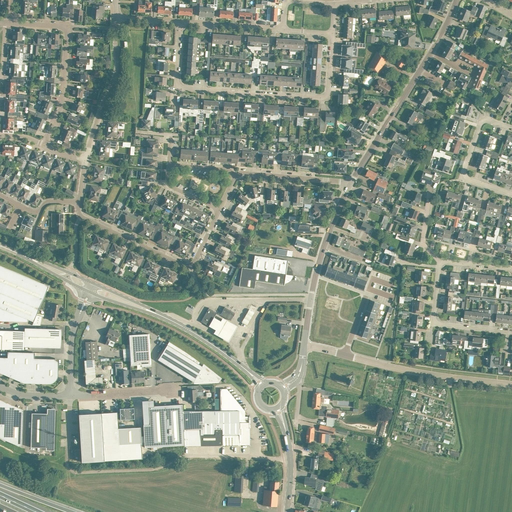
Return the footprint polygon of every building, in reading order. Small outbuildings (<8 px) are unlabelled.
[(19,4),(19,8),(29,8),(32,8),(32,5),(33,4),(33,3),(36,3),(36,0),(31,0),(31,2),(30,2),(20,2),(20,4),(19,4)] [(73,7),(73,5),(73,1),(72,0),(69,0),(69,4),(67,4),(66,8),(63,8),(62,17),(65,17),(65,18),(69,18),(69,11),(72,11),(73,7)] [(164,7),(164,14),(170,14),(171,9),(171,7),(171,5),(175,5),(175,2),(175,0),(171,0),(171,2),(165,1),(164,7)] [(431,6),(429,11),(437,14),(438,11),(443,12),(447,3),(445,2),(445,1),(442,0),(441,1),(440,0),(437,7),(431,6)] [(77,1),(73,1),(73,5),(73,7),(72,11),(72,13),(76,13),(75,21),(82,21),(82,11),(80,11),(80,5),(77,5),(77,1)] [(260,4),(256,4),(255,7),(255,8),(258,8),(267,9),(267,10),(267,14),(270,14),(277,15),(277,8),(268,8),(268,5),(262,4),(260,4)] [(93,5),(93,13),(96,13),(95,18),(102,19),(102,13),(104,13),(104,6),(93,5)] [(458,19),(463,20),(467,22),(470,14),(483,19),(487,8),(481,5),(479,9),(473,6),(471,11),(463,8),(458,19)] [(206,8),(206,17),(213,17),(214,7),(210,6),(210,8),(206,8)] [(251,20),(252,13),(255,13),(255,10),(255,8),(255,7),(251,7),(251,9),(246,9),(245,13),(245,19),(251,20)] [(29,8),(19,8),(19,11),(20,11),(19,14),(24,14),(24,18),(32,18),(32,14),(29,14),(29,8)] [(431,15),(430,17),(426,25),(433,29),(438,19),(431,15)] [(504,36),(507,30),(502,28),(501,30),(491,25),(490,28),(486,26),(482,33),(501,42),(499,45),(504,47),(508,38),(504,36)] [(476,35),(478,30),(473,27),(472,27),(471,32),(458,27),(457,30),(458,30),(456,36),(459,38),(458,38),(459,39),(459,38),(464,40),(466,34),(472,36),(475,37),(476,35)] [(15,41),(15,44),(24,44),(25,34),(22,34),(23,29),(16,29),(16,32),(14,32),(13,34),(12,40),(15,41)] [(150,31),(149,32),(149,44),(156,44),(156,43),(154,40),(153,40),(153,36),(161,36),(161,41),(169,41),(169,33),(162,33),(162,32),(153,31),(150,31)] [(405,38),(405,41),(404,46),(414,47),(415,42),(413,42),(414,34),(401,32),(400,38),(405,38)] [(46,34),(38,34),(37,44),(45,44),(45,45),(45,46),(48,46),(48,41),(48,39),(45,39),(46,34)] [(62,46),(62,39),(59,38),(59,35),(52,35),(51,39),(48,39),(48,41),(48,46),(48,48),(54,49),(54,45),(58,45),(58,46),(62,46)] [(84,43),(84,46),(90,46),(90,35),(78,35),(78,39),(77,39),(77,41),(78,42),(78,43),(84,43)] [(450,41),(448,46),(455,50),(457,45),(450,41)] [(342,54),(342,55),(352,56),(357,56),(357,48),(365,48),(366,44),(351,42),(351,46),(346,46),(343,45),(342,54)] [(10,49),(9,52),(19,53),(23,53),(23,48),(24,44),(15,44),(15,47),(11,46),(11,49),(10,49)] [(77,55),(80,56),(79,59),(80,59),(86,59),(87,53),(89,53),(90,52),(92,52),(92,48),(97,49),(97,47),(93,47),(93,46),(90,46),(84,46),(84,49),(77,48),(77,55)] [(448,46),(445,51),(452,55),(455,50),(448,46)] [(161,56),(163,56),(168,56),(168,48),(163,48),(161,48),(158,48),(158,52),(161,52),(161,56)] [(377,52),(368,67),(378,73),(390,55),(380,49),(378,52),(377,52)] [(445,51),(442,56),(449,60),(449,59),(452,55),(445,51)] [(19,53),(9,52),(9,56),(11,56),(10,58),(13,59),(13,62),(22,62),(23,59),(23,53),(19,53)] [(462,52),(459,57),(468,62),(471,56),(462,52)] [(471,56),(468,62),(477,66),(479,61),(471,56)] [(396,64),(399,66),(403,68),(407,61),(400,57),(396,64)] [(342,58),(341,68),(344,69),(349,69),(349,73),(363,74),(364,70),(355,69),(351,69),(352,59),(342,58)] [(86,59),(80,59),(80,62),(76,61),(76,68),(86,69),(86,65),(89,65),(89,59),(86,59)] [(440,61),(435,70),(441,73),(444,68),(449,71),(451,68),(440,61)] [(479,61),(477,66),(480,68),(486,71),(489,65),(479,61)] [(8,67),(8,70),(21,71),(22,65),(22,62),(13,62),(13,64),(10,64),(10,67),(8,67)] [(480,68),(476,78),(482,80),(486,71),(480,68)] [(507,85),(503,91),(508,94),(511,86),(511,73),(503,69),(501,73),(503,75),(502,76),(500,80),(502,83),(506,83),(506,82),(508,82),(508,85),(507,85)] [(17,80),(21,80),(24,80),(24,77),(22,77),(21,77),(21,71),(8,70),(8,74),(9,74),(9,76),(14,77),(17,77),(17,80)] [(40,80),(43,80),(48,80),(48,77),(56,78),(56,75),(57,75),(57,72),(44,71),(43,76),(40,76),(40,80)] [(75,78),(75,82),(84,82),(84,84),(88,84),(88,82),(89,78),(87,78),(87,74),(88,74),(88,75),(93,76),(94,73),(84,72),(80,72),(79,72),(79,75),(76,74),(75,74),(75,75),(76,77),(75,78)] [(341,76),(340,86),(343,86),(343,89),(348,89),(349,77),(354,78),(355,73),(349,73),(344,73),(344,76),(341,76)] [(146,74),(146,77),(155,78),(154,81),(158,81),(158,85),(163,86),(164,86),(166,86),(166,78),(158,77),(158,74),(146,74)] [(461,74),(459,80),(463,82),(460,87),(465,90),(466,87),(471,79),(461,74)] [(373,77),(375,79),(378,81),(375,87),(381,91),(380,92),(381,92),(387,95),(392,87),(383,81),(385,77),(386,77),(381,76),(377,75),(375,75),(373,77)] [(476,78),(473,87),(479,90),(482,80),(476,78)] [(48,80),(43,80),(43,83),(44,83),(44,89),(56,90),(56,86),(55,86),(55,84),(48,83),(48,80)] [(451,80),(447,88),(451,90),(455,82),(451,80)] [(81,94),(83,94),(88,95),(88,91),(93,92),(94,88),(86,87),(86,91),(83,90),(73,88),(72,91),(73,92),(72,96),(80,97),(81,94)] [(40,91),(39,97),(45,98),(45,95),(54,96),(55,93),(56,93),(56,90),(44,89),(44,91),(40,91)] [(426,106),(433,94),(428,91),(428,90),(427,90),(424,89),(422,93),(423,94),(418,102),(426,106)] [(165,93),(160,93),(155,92),(154,96),(156,96),(156,100),(161,101),(162,101),(165,101),(165,93)] [(339,103),(344,104),(348,104),(348,95),(348,92),(344,92),(344,95),(339,94),(339,103)] [(494,106),(495,107),(501,111),(504,105),(504,104),(508,98),(501,94),(496,102),(494,106)] [(45,98),(39,97),(39,99),(41,102),(40,105),(51,110),(53,107),(52,106),(53,104),(49,103),(50,99),(45,98)] [(364,112),(368,114),(372,117),(375,113),(376,113),(380,106),(377,105),(380,100),(381,100),(381,99),(371,98),(370,101),(371,101),(364,112)] [(79,105),(74,103),(71,109),(80,113),(81,110),(84,111),(87,104),(79,101),(79,102),(80,102),(79,105)] [(220,115),(220,119),(223,119),(223,115),(230,116),(230,115),(230,114),(230,111),(231,103),(224,102),(223,112),(220,112),(220,115)] [(230,114),(230,115),(237,115),(236,123),(239,123),(239,127),(240,112),(237,112),(238,103),(231,103),(230,111),(230,114)] [(240,112),(239,127),(242,127),(243,115),(250,116),(250,118),(250,113),(251,104),(244,103),(243,112),(240,112)] [(472,113),(471,113),(473,107),(463,103),(461,108),(465,109),(463,115),(470,117),(472,113)] [(250,113),(250,118),(257,118),(257,123),(260,124),(260,121),(260,115),(260,112),(257,112),(258,104),(251,104),(250,113)] [(29,107),(29,108),(28,110),(36,113),(44,117),(45,114),(48,115),(49,113),(50,113),(51,110),(40,105),(40,106),(38,111),(29,107)] [(270,114),(270,117),(270,119),(277,120),(277,123),(277,126),(280,126),(280,116),(277,116),(278,106),(271,105),(270,114)] [(290,120),(291,107),(284,106),(283,114),(280,113),(280,116),(280,126),(283,126),(283,120),(290,121),(290,120)] [(425,112),(432,116),(435,111),(428,107),(425,112)] [(453,111),(452,115),(461,118),(462,114),(456,112),(457,108),(454,107),(453,111)] [(165,108),(165,115),(167,116),(167,119),(175,120),(174,122),(174,126),(178,126),(178,122),(179,116),(174,116),(174,109),(165,108)] [(150,126),(153,126),(154,111),(151,110),(146,121),(142,120),(142,123),(141,123),(141,126),(142,126),(142,128),(150,129),(150,126)] [(421,120),(424,115),(419,112),(418,113),(413,110),(411,114),(410,113),(407,119),(409,120),(408,122),(414,126),(416,122),(414,121),(416,118),(421,120)] [(320,126),(319,130),(325,131),(327,122),(334,123),(335,113),(326,112),(325,115),(321,115),(321,114),(320,114),(320,126)] [(35,123),(44,127),(46,123),(45,123),(46,121),(42,119),(44,117),(36,113),(34,117),(37,120),(35,123)] [(83,121),(85,118),(78,115),(77,118),(69,115),(66,121),(79,126),(81,120),(83,121)] [(454,120),(452,127),(453,127),(452,131),(454,132),(453,134),(458,136),(459,134),(462,135),(463,130),(465,123),(458,121),(460,117),(454,115),(452,119),(454,120)] [(3,118),(3,124),(13,125),(16,125),(17,117),(18,117),(18,116),(14,116),(14,119),(3,118)] [(346,124),(351,127),(357,131),(358,128),(364,132),(369,124),(362,120),(361,121),(359,119),(355,126),(348,121),(346,124)] [(35,123),(33,128),(27,128),(26,131),(31,132),(35,134),(37,130),(41,132),(42,130),(43,130),(44,127),(35,123)] [(107,135),(107,136),(111,136),(116,136),(117,129),(124,129),(124,124),(108,123),(108,131),(107,132),(107,133),(107,134),(107,135)] [(3,124),(3,130),(8,130),(8,133),(13,134),(14,130),(12,130),(13,125),(3,124)] [(61,134),(73,139),(77,131),(69,127),(68,130),(63,128),(61,134)] [(349,140),(347,144),(353,144),(354,142),(357,144),(358,142),(359,143),(361,139),(360,139),(361,137),(359,136),(360,133),(357,131),(351,127),(349,130),(351,131),(347,139),(349,140)] [(411,132),(419,136),(421,133),(419,131),(419,130),(413,127),(411,132)] [(393,130),(389,137),(394,140),(396,141),(398,138),(405,142),(407,137),(400,133),(400,134),(397,133),(393,130)] [(444,133),(443,137),(449,139),(445,149),(458,154),(462,142),(450,138),(451,135),(444,133)] [(73,139),(61,134),(58,140),(63,142),(62,145),(69,148),(72,142),(73,139)] [(486,134),(484,141),(492,144),(494,138),(504,141),(505,138),(493,134),(492,136),(486,134)] [(147,138),(146,142),(148,142),(148,148),(158,148),(158,143),(152,142),(153,139),(147,138)] [(492,144),(484,141),(481,148),(490,151),(491,148),(493,149),(495,149),(496,145),(492,144)] [(100,155),(100,156),(108,157),(109,149),(116,149),(117,144),(101,143),(100,151),(100,152),(99,152),(99,153),(99,154),(100,155)] [(394,144),(391,149),(402,154),(407,157),(408,155),(409,153),(404,150),(405,149),(394,144)] [(9,145),(8,155),(14,155),(14,156),(15,156),(17,156),(17,151),(19,151),(19,147),(14,146),(15,146),(9,145)] [(431,154),(434,148),(427,145),(424,152),(426,153),(427,152),(431,154)] [(23,147),(21,152),(18,157),(29,161),(31,158),(33,153),(30,152),(31,151),(30,150),(29,149),(28,150),(25,148),(25,147),(24,147),(23,148),(23,147)] [(142,152),(141,156),(145,156),(151,157),(151,154),(157,154),(158,148),(148,148),(146,147),(145,153),(142,152)] [(354,159),(355,152),(349,152),(349,149),(338,148),(338,153),(342,154),(342,158),(354,159)] [(237,155),(242,156),(241,161),(247,162),(248,152),(242,152),(243,150),(238,149),(237,155)] [(258,151),(257,157),(262,157),(261,163),(267,164),(268,154),(268,150),(258,149),(258,151)] [(278,153),(277,159),(282,159),(281,165),(287,165),(288,155),(288,152),(288,150),(285,150),(284,150),(283,151),(282,152),(282,153),(278,153)] [(41,165),(44,157),(42,156),(42,155),(42,154),(42,153),(41,153),(40,153),(37,152),(36,151),(35,151),(34,151),(33,153),(31,158),(29,161),(30,161),(29,162),(30,164),(35,166),(37,165),(38,164),(41,165)] [(248,152),(247,162),(253,162),(253,157),(257,157),(258,151),(253,151),(253,152),(248,152)] [(434,151),(433,155),(439,158),(440,157),(442,158),(440,161),(438,161),(436,168),(438,169),(440,170),(449,173),(449,172),(449,171),(450,167),(449,167),(452,161),(447,159),(448,156),(434,151)] [(268,154),(267,164),(273,164),(273,158),(277,159),(278,153),(273,152),(273,154),(268,154)] [(297,160),(298,154),(294,154),(294,152),(288,152),(288,155),(287,165),(293,166),(293,160),(297,160)] [(384,158),(387,159),(384,166),(388,167),(388,166),(391,167),(393,162),(396,163),(397,164),(398,164),(398,163),(404,166),(406,161),(399,158),(398,161),(395,160),(396,157),(386,152),(384,158)] [(307,167),(308,157),(308,153),(303,153),(300,153),(299,155),(298,154),(297,160),(302,161),(301,166),(307,167)] [(480,153),(477,160),(486,163),(488,156),(480,153)] [(308,157),(307,167),(313,167),(313,162),(316,162),(317,154),(313,154),(313,157),(308,157)] [(44,157),(41,165),(52,170),(52,169),(56,161),(53,160),(54,159),(53,159),(53,158),(52,158),(51,158),(48,157),(48,156),(47,156),(46,156),(45,156),(44,157)] [(141,162),(141,165),(146,166),(151,166),(157,167),(157,164),(156,164),(157,161),(151,160),(151,157),(145,156),(141,156),(141,162)] [(64,172),(67,165),(65,164),(65,163),(64,163),(64,162),(63,161),(62,162),(59,160),(58,159),(57,160),(57,159),(56,161),(52,169),(61,172),(59,175),(62,176),(64,172)] [(486,163),(477,160),(475,167),(483,170),(486,163)] [(347,171),(347,166),(346,166),(346,165),(344,165),(344,162),(335,161),(334,171),(336,171),(336,172),(346,173),(346,171),(347,171)] [(67,165),(64,172),(72,176),(70,179),(74,181),(76,174),(74,173),(77,166),(76,166),(76,165),(75,165),(74,165),(71,164),(71,163),(70,163),(69,163),(68,163),(67,165)] [(93,179),(93,180),(93,181),(101,182),(103,175),(110,176),(112,167),(104,165),(104,170),(95,168),(94,176),(93,177),(93,178),(93,179)] [(0,187),(3,188),(7,180),(14,168),(9,166),(3,178),(0,176),(0,187)] [(495,180),(499,181),(500,180),(502,173),(503,169),(497,167),(494,178),(496,179),(495,180)] [(502,173),(500,180),(502,181),(506,182),(505,182),(508,175),(509,171),(503,169),(502,173)] [(374,190),(379,192),(383,194),(387,183),(384,182),(385,179),(383,178),(384,176),(377,173),(377,174),(369,170),(366,176),(369,177),(369,178),(370,178),(377,182),(374,190)] [(151,173),(145,172),(141,172),(141,175),(140,175),(140,181),(141,181),(147,182),(149,182),(149,179),(155,179),(155,176),(156,176),(156,173),(151,172),(151,173)] [(424,172),(421,180),(427,182),(426,184),(427,184),(427,182),(431,183),(434,176),(424,172)] [(3,188),(3,189),(8,192),(9,191),(11,192),(12,192),(16,184),(20,176),(19,176),(17,175),(16,174),(12,182),(7,180),(3,188)] [(12,192),(11,192),(11,193),(17,196),(17,195),(20,196),(24,189),(26,185),(28,181),(24,178),(20,187),(16,184),(12,192)] [(20,196),(19,197),(25,200),(25,199),(28,201),(36,185),(32,183),(30,187),(26,185),(24,189),(20,196)] [(422,194),(420,193),(421,190),(407,184),(405,187),(405,189),(411,191),(410,194),(412,195),(410,199),(414,201),(413,201),(419,203),(421,199),(420,198),(422,194)] [(40,187),(36,185),(28,201),(31,202),(30,203),(36,205),(40,197),(36,195),(40,187)] [(142,192),(145,197),(153,192),(151,187),(148,188),(147,187),(139,186),(139,188),(142,192)] [(89,198),(89,199),(98,201),(99,193),(106,195),(107,190),(92,187),(90,195),(89,196),(89,197),(89,198)] [(247,195),(252,202),(255,202),(255,201),(260,200),(261,205),(264,205),(264,195),(260,195),(260,196),(258,197),(256,187),(254,188),(254,187),(253,187),(252,187),(251,188),(250,188),(249,189),(250,194),(249,194),(247,195)] [(268,190),(267,195),(267,200),(271,200),(270,204),(277,205),(277,203),(277,198),(274,197),(275,195),(274,195),(274,190),(273,190),(272,190),(271,190),(271,189),(270,190),(269,190),(268,190)] [(373,203),(376,195),(364,190),(361,198),(373,203)] [(281,191),(280,196),(280,201),(283,201),(282,207),(289,208),(290,204),(290,199),(287,198),(288,196),(287,196),(287,191),(286,191),(285,191),(284,191),(283,191),(282,191),(281,191)] [(322,191),(322,194),(319,194),(319,202),(329,203),(329,200),(332,200),(332,196),(333,196),(333,193),(332,193),(332,192),(322,191)] [(153,192),(145,197),(143,198),(145,203),(156,197),(153,192)] [(294,192),(293,197),(293,202),(297,202),(296,206),(302,207),(303,203),(303,200),(300,200),(301,197),(300,197),(300,192),(299,192),(298,192),(297,192),(296,192),(295,192),(294,192)] [(383,194),(379,192),(378,197),(393,203),(395,198),(383,194)] [(447,194),(445,203),(448,204),(449,200),(453,201),(455,193),(448,192),(448,193),(447,193),(447,194)] [(455,193),(453,201),(456,202),(455,208),(458,208),(461,195),(459,195),(459,194),(458,194),(455,193)] [(252,202),(247,195),(246,196),(245,197),(240,194),(240,195),(239,196),(238,196),(238,197),(237,198),(237,199),(240,202),(237,206),(242,209),(244,205),(247,202),(250,205),(252,202)] [(166,208),(170,199),(165,197),(163,202),(160,201),(159,202),(157,206),(156,207),(156,208),(158,209),(159,207),(160,208),(161,206),(166,208)] [(468,199),(465,208),(465,210),(468,211),(469,209),(472,210),(475,199),(468,197),(468,198),(467,198),(467,199),(468,199)] [(175,202),(170,199),(166,208),(171,211),(170,212),(173,214),(176,208),(173,207),(175,202)] [(475,199),(472,210),(479,212),(482,200),(480,200),(480,199),(479,199),(478,200),(475,199)] [(411,204),(408,203),(403,201),(401,206),(408,209),(407,212),(410,212),(408,217),(411,218),(417,221),(419,216),(418,216),(420,211),(411,208),(413,205),(411,204)] [(109,204),(105,202),(102,208),(104,210),(104,212),(103,216),(105,217),(105,218),(108,219),(112,209),(107,207),(109,204)] [(492,216),(495,204),(488,202),(488,204),(488,203),(487,204),(488,205),(486,213),(489,214),(490,211),(493,212),(492,216)] [(183,214),(187,205),(182,203),(179,208),(177,207),(176,208),(173,214),(177,216),(178,214),(182,216),(183,214)] [(303,203),(302,207),(302,211),(303,211),(304,208),(313,209),(312,214),(313,215),(314,217),(315,217),(321,218),(324,218),(324,215),(325,209),(320,209),(320,206),(314,205),(315,204),(311,203),(303,203)] [(0,218),(1,217),(5,218),(6,216),(7,216),(11,207),(5,204),(5,205),(2,204),(0,208),(0,218)] [(502,206),(500,205),(499,204),(499,205),(495,204),(492,216),(495,217),(495,218),(498,219),(499,217),(502,206)] [(187,205),(183,214),(189,216),(193,208),(187,205)] [(355,215),(359,217),(364,218),(368,208),(361,206),(361,207),(358,206),(355,215)] [(112,209),(108,219),(110,221),(111,220),(114,221),(115,217),(116,218),(117,217),(119,218),(123,211),(116,208),(115,211),(112,209)] [(193,208),(189,216),(194,219),(198,210),(193,208)] [(199,221),(203,212),(198,210),(194,219),(192,221),(198,224),(199,221)] [(126,213),(123,211),(119,218),(122,219),(122,220),(123,221),(121,224),(123,226),(123,227),(126,228),(130,218),(132,215),(133,214),(127,211),(126,213)] [(231,217),(230,218),(239,222),(238,222),(243,225),(245,220),(244,220),(246,216),(248,217),(249,215),(247,214),(241,211),(240,214),(238,213),(237,214),(233,212),(232,213),(231,214),(231,215),(231,216),(231,217)] [(209,219),(207,218),(208,215),(203,212),(199,221),(206,225),(209,219)] [(51,214),(51,219),(51,221),(54,221),(54,234),(63,234),(63,214),(51,214)] [(397,216),(395,215),(392,214),(391,217),(396,219),(395,220),(405,224),(407,220),(397,216)] [(31,227),(35,219),(30,217),(30,216),(29,216),(28,215),(27,215),(26,215),(22,224),(26,226),(24,229),(30,232),(32,228),(31,227)] [(137,226),(141,220),(141,219),(132,215),(130,218),(126,228),(128,229),(129,228),(132,230),(133,226),(134,226),(135,225),(137,226)] [(457,226),(459,218),(455,217),(449,215),(448,218),(452,218),(455,219),(454,223),(453,227),(455,227),(457,228),(457,226)] [(355,233),(357,230),(353,227),(353,226),(348,224),(350,221),(343,218),(340,225),(346,229),(346,228),(351,230),(350,231),(355,233)] [(145,221),(141,220),(137,226),(140,228),(140,229),(141,229),(139,233),(141,234),(141,235),(144,236),(148,226),(143,224),(145,221)] [(371,234),(374,226),(363,222),(360,230),(371,234)] [(156,227),(156,226),(150,223),(148,226),(144,236),(147,238),(147,237),(150,238),(151,234),(152,235),(153,234),(156,235),(159,228),(156,227)] [(225,228),(224,229),(234,234),(235,230),(238,231),(237,233),(241,235),(245,228),(240,225),(235,223),(234,226),(232,225),(232,226),(227,224),(227,225),(226,225),(226,226),(225,226),(225,227),(225,228)] [(404,233),(409,235),(414,237),(417,227),(408,224),(404,233)] [(434,232),(438,233),(437,235),(443,237),(445,230),(446,226),(436,224),(434,232)] [(445,230),(443,237),(450,239),(451,234),(453,235),(455,227),(453,227),(451,226),(450,231),(445,230)] [(161,229),(159,228),(156,235),(158,236),(158,237),(159,238),(157,242),(160,243),(159,244),(162,245),(167,235),(168,232),(162,229),(161,229)] [(486,240),(484,247),(490,249),(491,244),(492,242),(493,242),(496,243),(500,228),(497,228),(496,229),(496,230),(495,230),(494,234),(495,234),(495,235),(494,237),(490,236),(490,237),(487,236),(486,240)] [(35,230),(34,246),(47,246),(48,230),(35,230)] [(171,242),(174,244),(177,237),(168,232),(167,235),(162,245),(165,246),(165,245),(168,247),(169,243),(170,243),(171,242)] [(459,233),(459,236),(457,241),(464,242),(466,235),(459,233)] [(219,239),(219,240),(219,241),(228,245),(230,242),(233,244),(236,238),(234,237),(230,235),(228,237),(226,237),(222,235),(221,236),(220,237),(220,238),(220,239),(219,239)] [(343,238),(336,235),(333,243),(348,249),(347,251),(351,253),(353,247),(350,246),(351,243),(342,240),(343,238)] [(466,235),(464,242),(470,244),(472,236),(466,235)] [(97,237),(96,236),(93,244),(100,248),(97,254),(100,256),(98,259),(102,261),(108,250),(105,248),(108,242),(100,238),(100,237),(99,237),(98,237),(97,237)] [(297,236),(294,246),(303,249),(302,252),(307,254),(311,241),(297,236)] [(177,237),(174,244),(176,245),(176,246),(177,246),(175,250),(178,251),(177,252),(180,254),(185,244),(179,241),(181,239),(177,237)] [(480,238),(479,241),(478,246),(484,247),(486,240),(480,238)] [(185,244),(180,254),(183,255),(183,254),(186,255),(188,252),(189,250),(192,251),(195,245),(186,241),(185,244)] [(407,242),(405,247),(405,248),(404,252),(412,255),(414,251),(413,251),(415,245),(407,242)] [(113,244),(111,249),(110,252),(117,256),(114,262),(118,265),(125,250),(118,246),(117,246),(116,245),(115,245),(114,245),(113,244)] [(500,244),(499,246),(498,251),(504,253),(506,245),(500,244)] [(214,251),(214,252),(213,253),(223,257),(224,256),(228,258),(230,253),(234,255),(235,252),(224,247),(223,249),(221,248),(220,249),(216,247),(216,248),(215,248),(215,249),(214,250),(214,251)] [(384,253),(386,254),(384,259),(386,259),(385,264),(394,267),(396,259),(394,259),(395,257),(394,256),(395,252),(386,249),(384,253)] [(131,253),(127,261),(126,263),(133,267),(131,270),(136,273),(142,258),(135,254),(134,254),(133,253),(132,253),(131,253)] [(254,255),(252,269),(257,270),(268,272),(291,275),(292,272),(288,271),(288,272),(286,272),(288,261),(254,255)] [(148,261),(146,265),(144,269),(151,272),(148,279),(155,282),(159,275),(156,274),(157,271),(160,266),(152,263),(151,262),(151,261),(150,261),(149,261),(148,261)] [(223,265),(221,264),(217,262),(215,264),(214,264),(213,264),(209,262),(208,263),(208,264),(207,264),(207,265),(207,266),(206,267),(206,268),(215,272),(214,275),(219,278),(219,277),(220,277),(220,276),(221,276),(221,275),(221,274),(221,273),(222,272),(220,271),(223,265)] [(228,263),(227,265),(232,267),(229,275),(231,276),(234,271),(236,268),(236,267),(228,263)] [(0,321),(28,322),(27,322),(28,320),(33,322),(46,291),(47,291),(49,285),(44,283),(43,284),(0,265),(0,321)] [(329,277),(333,269),(330,268),(331,266),(328,265),(324,275),(329,277)] [(334,279),(339,267),(334,266),(333,269),(329,277),(330,277),(334,279)] [(339,281),(343,272),(344,269),(339,267),(334,279),(339,281)] [(254,289),(255,281),(257,270),(252,269),(242,268),(239,287),(254,289)] [(165,269),(158,283),(163,285),(166,279),(173,282),(174,281),(175,281),(176,281),(177,281),(177,280),(178,279),(178,278),(178,277),(176,276),(177,274),(176,274),(176,273),(175,273),(174,273),(174,272),(173,272),(165,269)] [(255,281),(267,283),(268,272),(257,270),(255,281)] [(416,280),(416,283),(422,284),(423,281),(426,281),(427,275),(426,275),(426,272),(427,272),(417,271),(416,274),(419,274),(418,280),(416,280)] [(287,278),(291,279),(291,275),(268,272),(267,283),(284,285),(285,277),(287,277),(287,278)] [(349,284),(352,276),(353,276),(353,274),(348,272),(347,274),(344,283),(349,284)] [(447,277),(446,284),(454,284),(455,279),(459,280),(460,273),(451,272),(450,277),(447,277)] [(359,288),(363,276),(363,277),(361,276),(360,278),(357,277),(354,286),(359,288)] [(359,288),(364,290),(369,278),(363,276),(359,288)] [(454,284),(446,284),(446,290),(453,291),(455,291),(454,294),(458,295),(460,295),(460,292),(458,291),(459,285),(459,284),(454,284)] [(413,298),(414,298),(423,299),(423,296),(425,296),(425,290),(425,287),(426,287),(418,286),(417,294),(414,294),(413,298)] [(381,304),(371,300),(369,305),(379,309),(381,304)] [(413,305),(412,313),(413,313),(420,313),(420,310),(423,310),(424,302),(413,301),(413,305)] [(452,304),(444,303),(443,310),(447,310),(446,313),(454,314),(455,311),(451,310),(452,304)] [(49,320),(50,320),(55,321),(56,317),(59,318),(61,306),(52,304),(52,305),(53,305),(52,308),(51,308),(51,309),(49,320)] [(379,309),(369,305),(367,310),(376,313),(377,311),(379,311),(380,309),(379,309)] [(231,321),(235,313),(225,307),(220,315),(231,321)] [(217,312),(209,308),(201,322),(209,326),(217,312)] [(246,325),(254,312),(249,309),(240,322),(246,325)] [(376,313),(367,310),(365,315),(376,319),(377,319),(379,315),(376,313)] [(376,319),(365,315),(364,320),(374,324),(376,319)] [(412,325),(413,325),(413,328),(417,328),(417,325),(421,326),(422,317),(413,316),(412,325)] [(214,317),(209,327),(216,331),(214,334),(229,342),(238,326),(223,318),(221,322),(214,317)] [(374,324),(364,320),(362,325),(372,329),(374,324)] [(290,330),(291,326),(281,325),(281,328),(282,328),(282,331),(280,331),(280,335),(280,337),(286,341),(289,336),(290,332),(290,330)] [(372,329),(362,325),(360,330),(371,334),(372,329)] [(411,337),(408,336),(407,339),(411,339),(410,340),(413,340),(413,343),(418,344),(418,340),(420,341),(420,338),(419,338),(420,332),(415,331),(415,328),(401,326),(401,331),(411,332),(411,337)] [(24,331),(24,347),(59,348),(59,329),(24,328),(24,331)] [(109,329),(107,335),(105,338),(106,338),(103,343),(107,345),(110,339),(115,341),(119,334),(113,331),(109,329)] [(0,349),(24,350),(24,347),(24,331),(0,330),(0,349)] [(371,334),(360,330),(358,335),(370,339),(372,334),(371,334)] [(129,335),(129,346),(130,365),(142,365),(142,367),(151,367),(151,360),(150,360),(149,334),(129,335)] [(452,343),(460,344),(461,336),(453,335),(453,338),(452,338),(452,339),(453,339),(447,339),(446,345),(452,345),(452,343)] [(473,343),(468,342),(467,348),(479,349),(480,347),(482,348),(483,345),(483,343),(487,344),(488,339),(473,338),(473,339),(473,340),(473,343)] [(96,341),(85,342),(87,360),(98,359),(96,341)] [(169,342),(158,360),(194,382),(196,382),(199,382),(199,385),(202,385),(214,384),(214,381),(217,381),(219,378),(204,366),(194,358),(184,351),(172,344),(169,342)] [(412,349),(415,350),(414,358),(423,359),(424,348),(413,347),(412,349)] [(436,350),(435,353),(431,352),(430,360),(438,361),(439,358),(445,359),(446,352),(436,350)] [(7,358),(10,358),(10,377),(20,382),(21,352),(7,352),(7,358)] [(34,353),(21,352),(20,382),(24,383),(31,383),(32,358),(34,359),(34,353)] [(487,355),(486,361),(485,361),(484,365),(486,365),(486,366),(499,367),(498,372),(503,373),(504,366),(499,365),(499,364),(500,358),(494,357),(494,356),(487,355)] [(0,372),(9,377),(10,377),(10,358),(7,358),(0,357),(0,372)] [(42,384),(42,370),(42,359),(34,359),(32,358),(31,383),(42,384)] [(42,370),(58,370),(58,365),(53,365),(53,359),(42,359),(42,370)] [(94,360),(89,360),(84,361),(86,386),(103,384),(102,377),(95,378),(94,360)] [(115,364),(115,371),(116,376),(119,376),(119,384),(124,384),(124,383),(128,382),(128,370),(121,371),(121,364),(115,364)] [(58,370),(42,370),(42,384),(49,384),(50,384),(51,384),(52,383),(53,383),(54,383),(54,382),(55,382),(55,381),(56,380),(57,379),(57,378),(58,378),(58,377),(58,376),(58,370)] [(144,382),(144,373),(144,371),(135,372),(131,372),(132,383),(136,383),(136,382),(144,382)] [(199,385),(187,386),(193,386),(193,390),(187,390),(188,402),(197,401),(197,397),(201,397),(200,391),(202,391),(202,385),(199,385)] [(227,389),(220,389),(220,411),(226,411),(227,421),(222,421),(222,435),(239,435),(239,445),(249,445),(249,446),(250,446),(249,428),(248,417),(245,417),(245,411),(244,411),(227,389)] [(316,389),(316,393),(314,393),(314,397),(313,408),(327,409),(326,417),(327,417),(326,426),(334,427),(335,418),(338,418),(338,417),(340,416),(341,415),(341,413),(340,411),(339,411),(339,410),(332,409),(332,408),(331,406),(330,404),(328,404),(324,403),(324,397),(320,397),(321,395),(329,395),(331,395),(332,394),(333,393),(333,392),(325,390),(316,389)] [(23,410),(0,400),(0,438),(5,442),(5,440),(22,448),(23,410)] [(145,447),(185,445),(184,431),(183,425),(183,417),(183,411),(182,404),(154,406),(153,400),(142,401),(143,419),(141,419),(142,430),(143,430),(145,447)] [(140,427),(118,429),(117,420),(120,420),(125,420),(125,421),(126,421),(127,421),(128,421),(129,420),(129,419),(134,419),(134,408),(120,409),(120,413),(117,414),(117,412),(101,413),(104,451),(104,461),(142,459),(140,427)] [(46,451),(54,451),(55,409),(47,409),(47,414),(31,413),(30,448),(46,448),(46,451)] [(227,421),(226,411),(220,411),(202,411),(183,411),(183,417),(183,425),(184,431),(185,445),(185,446),(196,446),(196,445),(218,445),(218,446),(222,446),(222,445),(232,445),(239,445),(239,435),(222,435),(222,421),(227,421)] [(104,451),(101,413),(79,415),(81,462),(104,461),(104,451)] [(319,431),(334,435),(335,429),(320,425),(319,431)] [(319,433),(319,438),(319,442),(328,443),(329,434),(319,433)] [(449,444),(452,435),(447,433),(444,442),(449,444)] [(319,450),(318,455),(324,456),(323,458),(332,460),(334,453),(319,450)] [(312,474),(311,478),(305,478),(305,484),(305,485),(305,484),(312,485),(312,487),(315,487),(315,486),(316,487),(316,489),(321,491),(325,478),(326,478),(312,474),(311,474),(312,474)] [(264,487),(264,492),(262,505),(272,506),(277,507),(279,482),(270,481),(270,487),(264,487)] [(319,498),(316,497),(307,494),(304,505),(305,505),(305,506),(309,507),(309,506),(313,507),(312,510),(317,511),(319,508),(316,507),(319,498)] [(228,498),(227,506),(240,507),(240,506),(241,498),(228,498)]
